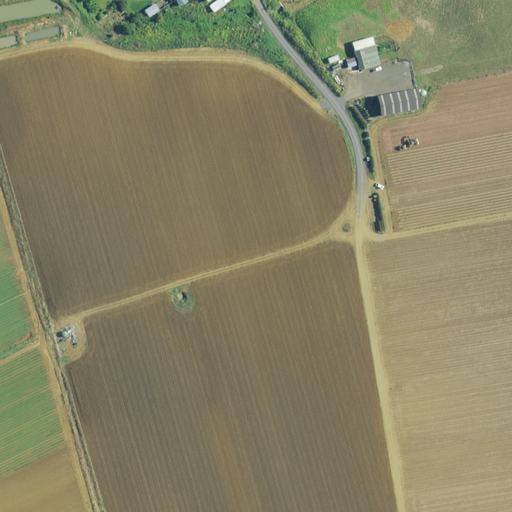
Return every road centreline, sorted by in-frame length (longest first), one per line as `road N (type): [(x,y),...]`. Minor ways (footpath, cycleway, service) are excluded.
road 1 (track): [(403,511),(358,224)]
road 2 (unclassified): [(358,224),(360,170),(347,120),(256,0)]
